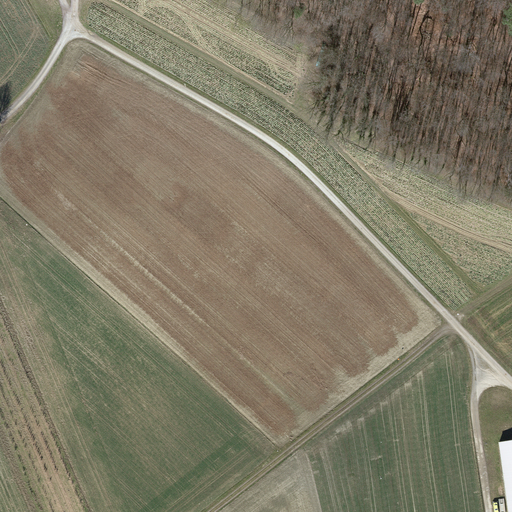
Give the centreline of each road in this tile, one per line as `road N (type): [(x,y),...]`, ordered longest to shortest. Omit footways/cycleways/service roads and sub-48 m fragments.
road 1 (track): [(454,324),(302,164),(73,27)]
road 2 (track): [(454,324),(212,511)]
road 3 (track): [(490,511),(474,396),(494,364)]
